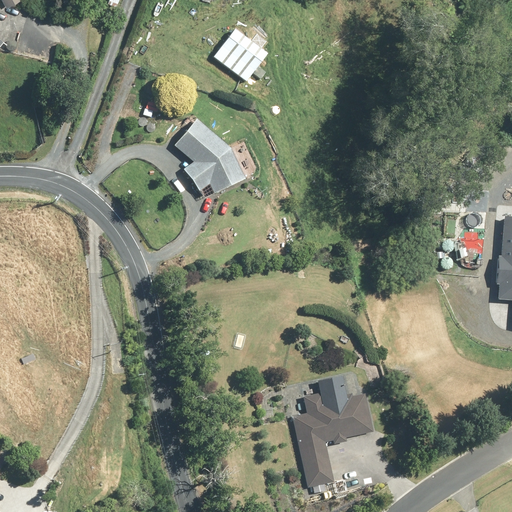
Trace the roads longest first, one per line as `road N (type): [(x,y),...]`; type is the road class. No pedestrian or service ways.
road 1 (residential): [(0,176),(70,189),(127,245),(188,511)]
road 2 (residential): [(403,511),(511,441)]
